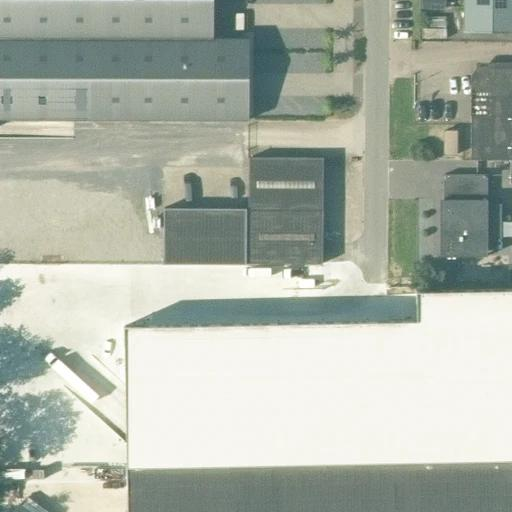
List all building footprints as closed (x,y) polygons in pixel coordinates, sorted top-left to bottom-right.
[(0,0),(0,119),(159,120),(248,120),(248,39),(212,39),(212,17),(212,0),(0,0)] [(422,0),(422,9),(445,9),(445,0),(422,0)] [(511,0),(463,0),(463,33),(511,33),(511,0)] [(510,184),(511,184),(511,63),(483,63),(471,76),(471,160),(511,160),(510,184)] [(443,156),(457,156),(457,132),(443,132),(443,156)] [(163,266),(246,266),(246,264),(248,264),(248,265),(322,265),(323,160),(248,159),(248,212),(246,212),(246,210),(164,210),(163,266)] [(437,257),(487,257),(487,240),(501,240),(501,205),(487,205),(487,176),(443,176),(443,206),(437,206),(437,257)] [(127,511),(511,511),(511,289),(415,291),(416,320),(142,325),(142,326),(124,326),(124,346),(124,347),(127,511)]
